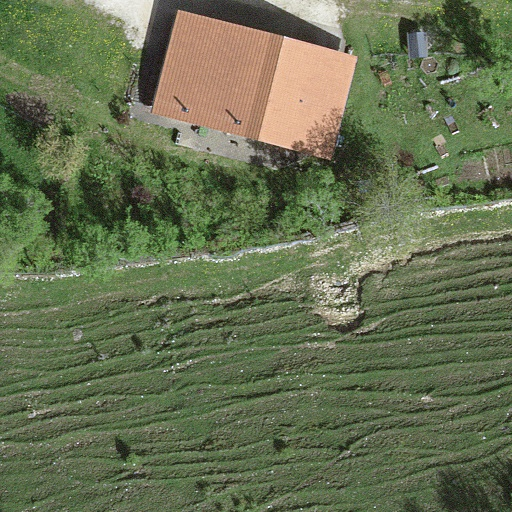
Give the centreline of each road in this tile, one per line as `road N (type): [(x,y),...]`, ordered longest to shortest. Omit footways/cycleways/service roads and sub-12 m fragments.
road 1 (track): [(0,284),(57,285),(511,211)]
road 2 (track): [(368,3),(511,15)]
